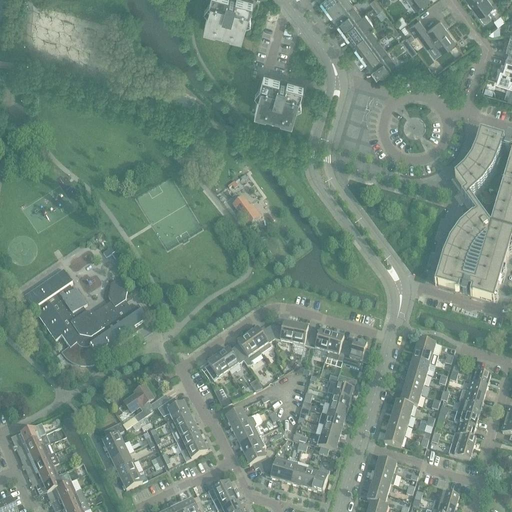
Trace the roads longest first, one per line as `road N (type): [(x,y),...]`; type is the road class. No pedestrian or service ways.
road 1 (residential): [(233,463),(180,370),(268,310),(390,338)]
road 2 (residential): [(336,83),(311,156),(314,179),(385,277),(399,284)]
road 3 (residential): [(399,284),(397,268),(329,175),(325,160),(341,99),(336,83)]
road 4 (residential): [(401,100),(382,128),(399,158),(435,152),(443,118)]
road 5 (residential): [(462,112),(487,49),(450,0)]
road 6 (residential): [(478,484),(359,442)]
road 7 (residential): [(478,484),(510,363)]
road 8 (residential): [(510,363),(393,326)]
